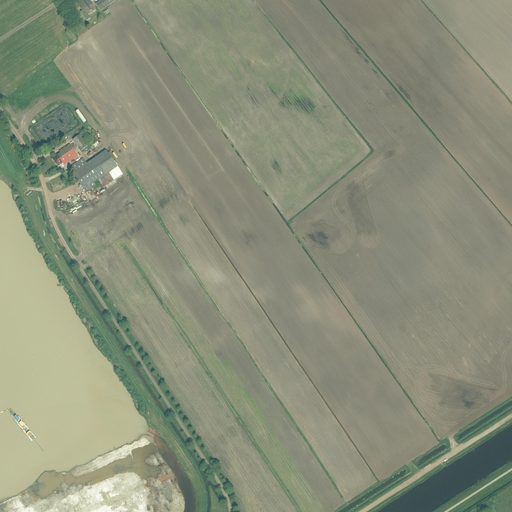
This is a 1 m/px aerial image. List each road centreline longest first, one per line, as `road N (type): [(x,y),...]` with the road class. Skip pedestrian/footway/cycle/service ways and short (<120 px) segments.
road 1 (unclassified): [(230,511),(66,248),(38,170),(0,109)]
road 2 (track): [(511,414),(360,511)]
